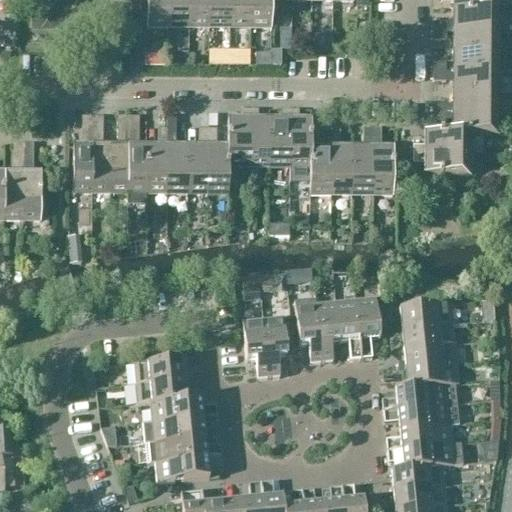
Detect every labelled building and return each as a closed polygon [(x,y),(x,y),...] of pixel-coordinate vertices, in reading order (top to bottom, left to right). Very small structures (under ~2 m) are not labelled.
[(146,0),(146,31),(168,31),(167,0),(146,0)] [(188,31),(188,0),(167,0),(168,31),(188,31)] [(188,0),(188,31),(209,31),(208,0),(188,0)] [(208,0),(209,31),(229,32),(229,0),(208,0)] [(250,32),(249,0),(229,0),(229,32),(250,32)] [(271,32),(271,4),(270,4),(270,0),(249,0),(250,32),(271,32)] [(451,5),(451,15),(498,15),(498,0),(440,0),(441,5),(451,5)] [(498,35),(498,15),(451,15),(451,26),(433,26),(433,35),(445,35),(451,35),(498,35)] [(445,35),(433,35),(433,44),(445,44),(445,35)] [(498,35),(451,35),(451,56),(498,56),(498,35)] [(41,49),(30,49),(30,65),(42,65),(41,49)] [(498,76),(498,56),(451,56),(451,76),(498,76)] [(432,76),(445,76),(445,67),(432,67),(432,76)] [(498,76),(451,76),(445,76),(432,76),(432,85),(451,85),(451,96),(498,97),(498,76)] [(432,108),(432,117),(498,117),(498,97),(451,96),(451,108),(432,108)] [(228,170),(248,170),(249,113),(240,113),(240,123),(227,123),(227,151),(228,151),(228,170)] [(269,170),(269,124),(257,124),(257,113),(249,113),(248,170),(269,170)] [(281,124),(269,124),(269,170),(289,170),(290,113),(281,113),(281,124)] [(298,113),(290,113),(289,170),(309,170),(310,170),(310,152),(311,124),(298,124),(298,113)] [(498,139),(498,117),(432,117),(432,125),(451,126),(450,137),(470,138),(470,139),(498,139)] [(72,197),(91,197),(91,140),(91,120),(81,121),(81,140),(83,140),(83,150),(82,156),(74,156),(74,151),(72,150),(72,178),(72,197)] [(118,156),(109,156),(109,197),(127,197),(128,121),(117,121),(117,140),(118,140),(118,156)] [(145,208),(145,198),(146,151),(138,151),(139,121),(128,121),(127,197),(127,208),(145,208)] [(167,121),(166,151),(166,198),(186,198),(187,151),(176,151),(176,121),(167,121)] [(198,145),(207,145),(207,132),(199,132),(198,145)] [(207,132),(207,145),(216,145),(216,132),(207,132)] [(309,199),(330,199),(330,132),(322,132),(322,152),(310,152),(310,170),(309,170),(309,199)] [(351,199),(351,152),(339,152),(339,132),(330,132),(330,199),(351,199)] [(362,152),(351,152),(351,199),(371,199),(371,132),(362,132),(362,152)] [(380,132),(371,132),(371,199),(392,199),(392,152),(380,152),(380,132)] [(166,133),(158,133),(158,146),(166,146),(166,133)] [(470,158),(470,139),(470,138),(450,137),(423,137),(423,149),(412,149),(412,158),(470,158)] [(91,140),(91,197),(109,197),(109,156),(100,156),(100,140),(91,140)] [(146,151),(145,198),(166,198),(166,151),(146,151)] [(187,151),(186,198),(207,198),(207,151),(187,151)] [(228,151),(227,151),(207,151),(207,198),(228,198),(228,170),(228,151)] [(470,180),(470,158),(412,158),(412,167),(423,167),(423,179),(470,180)] [(2,224),(21,224),(21,167),(13,167),(13,177),(2,177),(2,224)] [(30,167),(21,167),(21,224),(40,224),(40,178),(30,178),(30,167)] [(271,219),(271,231),(290,232),(290,219),(271,219)] [(375,302),(354,304),(360,363),(371,362),(369,344),(379,343),(375,302)] [(334,306),(339,347),(348,346),(349,364),(360,363),(354,304),(334,306)] [(330,347),(339,347),(334,306),(314,308),(320,367),(331,366),(330,347)] [(310,368),(320,367),(314,308),(294,310),(298,351),(308,350),(310,368)] [(398,314),(400,334),(452,329),(450,308),(398,314)] [(262,323),(268,383),(279,382),(277,363),(286,362),(282,321),(262,323)] [(257,384),(268,383),(262,323),(241,325),(245,366),(255,365),(257,384)] [(452,329),(400,334),(402,354),(454,349),(452,329)] [(456,369),(454,349),(402,354),(404,374),(456,369)] [(132,369),(134,389),(186,384),(184,364),(132,369)] [(404,374),(406,393),(406,394),(454,389),(454,390),(458,389),(456,369),(404,374)] [(186,384),(134,389),(136,410),(148,408),(188,404),(188,403),(186,384)] [(456,409),(454,390),(454,389),(406,394),(406,393),(394,394),(395,404),(381,406),(382,416),(456,409)] [(200,402),(188,403),(188,404),(148,408),(150,428),(216,421),(215,410),(201,411),(200,402)] [(265,432),(286,431),(286,406),(265,406),(265,432)] [(398,435),(450,430),(458,429),(456,409),(382,416),(383,428),(397,427),(398,435)] [(8,421),(0,421),(0,458),(10,457),(8,421)] [(142,428),(144,448),(204,443),(203,435),(217,433),(216,421),(150,428),(142,428)] [(385,444),(386,456),(452,449),(450,430),(398,435),(399,443),(385,444)] [(146,468),(154,468),(220,461),(219,449),(205,451),(204,443),(144,448),(146,468)] [(401,467),(402,474),(402,475),(442,471),(454,470),(452,449),(386,456),(387,468),(401,467)] [(220,461),(154,468),(156,488),(208,483),(208,474),(221,473),(220,461)] [(402,475),(402,474),(390,475),(392,496),(444,490),(442,471),(402,475)] [(272,487),(260,488),(262,511),(282,511),(283,511),(282,500),(273,501),(272,487)] [(249,503),(241,504),(242,511),(262,511),(260,488),(248,489),(249,503)] [(429,511),(446,510),(444,490),(392,496),(393,511),(429,511)] [(352,491),(341,492),(342,511),(363,511),(363,504),(354,505),(352,491)] [(330,507),(322,508),(322,511),(342,511),(341,492),(329,493),(330,507)] [(302,511),(322,511),(322,508),(314,509),(313,495),(301,496),(302,511)] [(181,511),(201,511),(201,508),(202,508),(201,496),(180,498),(181,511)] [(290,511),(283,511),(282,511),(302,511),(301,496),(289,497),(290,511)]
